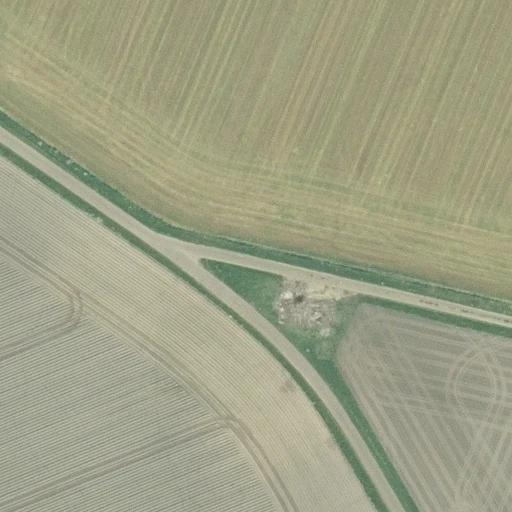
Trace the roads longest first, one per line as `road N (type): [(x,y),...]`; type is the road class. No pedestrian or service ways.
road 1 (unclassified): [(397,511),(322,388),(262,325),(161,242)]
road 2 (unclassified): [(511,320),(161,242)]
road 3 (unclassified): [(161,242),(0,135)]
